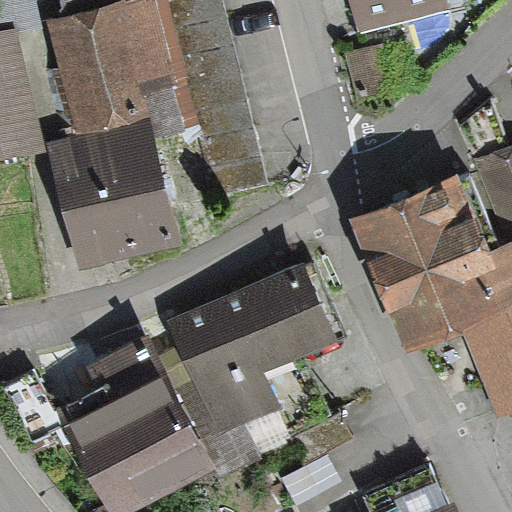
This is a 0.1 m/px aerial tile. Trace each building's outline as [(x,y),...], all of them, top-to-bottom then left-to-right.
[(0,0),(0,158),(48,145),(19,31),(46,24),(39,0),(0,0)] [(62,0),(62,7),(46,11),(77,130),(156,109),(150,86),(178,79),(157,0),(62,0)] [(207,117),(178,0),(157,0),(178,79),(150,86),(156,109),(159,129),(207,117)] [(226,193),(269,182),(223,0),(178,0),(207,117),(226,193)] [(354,0),(361,24),(451,0),(354,0)] [(359,95),(396,85),(383,38),(346,48),(359,95)] [(511,137),(510,138),(494,93),(464,121),(504,232),(511,228),(511,137)] [(81,262),(186,234),(159,129),(156,109),(77,130),(48,135),(81,262)] [(350,203),(407,339),(458,317),(500,415),(511,409),(511,228),(504,232),(494,236),(477,196),(473,197),(457,158),(350,203)] [(306,347),(348,329),(308,247),(170,314),(211,416),(204,421),(230,468),(336,405),(306,347)] [(100,375),(54,399),(34,362),(4,379),(34,439),(63,424),(70,436),(79,432),(117,510),(174,478),(182,493),(230,468),(204,421),(149,323),(90,355),(100,375)] [(303,464),(356,434),(340,406),(287,436),(303,464)] [(467,511),(456,486),(450,489),(434,458),(368,488),(379,511),(299,511),(298,509),(292,511),(467,511)]
